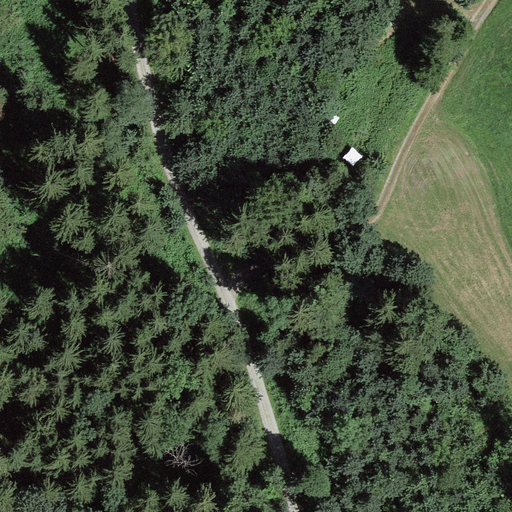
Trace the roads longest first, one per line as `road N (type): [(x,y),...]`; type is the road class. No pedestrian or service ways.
road 1 (track): [(128,0),(191,226),(264,402),(293,511)]
road 2 (track): [(498,0),(469,27),(378,217),(216,287)]
